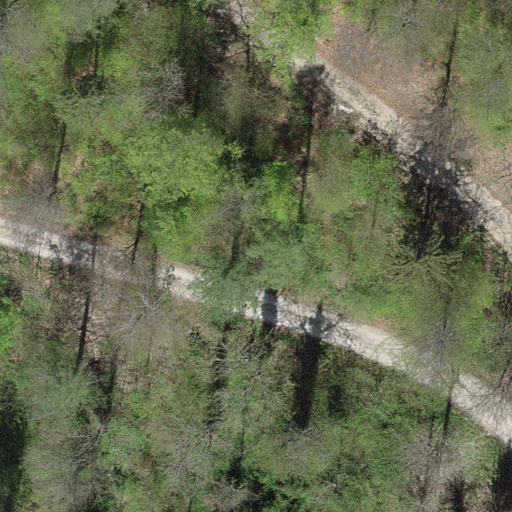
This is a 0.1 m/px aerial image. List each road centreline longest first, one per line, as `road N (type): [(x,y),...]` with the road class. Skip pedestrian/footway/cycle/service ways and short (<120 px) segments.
road 1 (track): [(0,230),(246,291),(374,342),(420,371),(511,459)]
road 2 (track): [(511,235),(255,0)]
